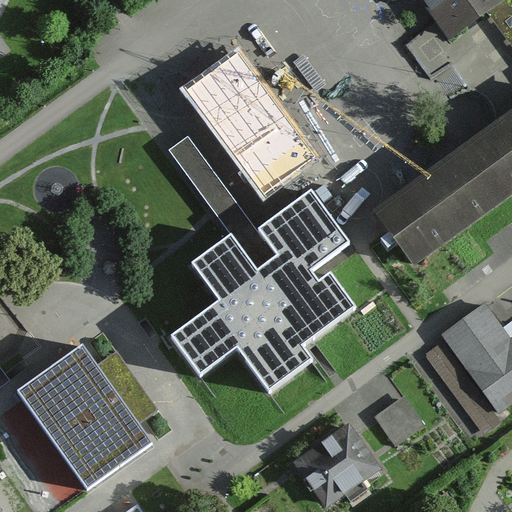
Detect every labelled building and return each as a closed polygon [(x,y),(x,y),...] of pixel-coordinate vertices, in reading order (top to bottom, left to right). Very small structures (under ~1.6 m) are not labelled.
[(504,0),(418,0),(449,42),(506,2),(504,0)] [(408,45),(430,76),(454,60),(432,28),(408,45)] [(511,122),(377,220),(417,275),(511,206),(511,122)] [(215,212),(235,197),(191,139),(171,153),(215,212)] [(252,268),(230,239),(191,268),(219,305),(171,341),(200,380),(236,353),(269,398),(311,366),(300,352),(355,311),(332,282),(320,291),(309,277),(349,248),(311,197),(258,236),(279,263),(259,278),(252,268)] [(511,342),(486,307),(445,336),(497,408),(511,396),(511,342)] [(83,352),(19,397),(86,493),(150,448),(83,352)] [(403,404),(376,422),(397,451),(423,433),(403,404)] [(377,473),(348,433),(297,469),(326,509),(377,473)]
